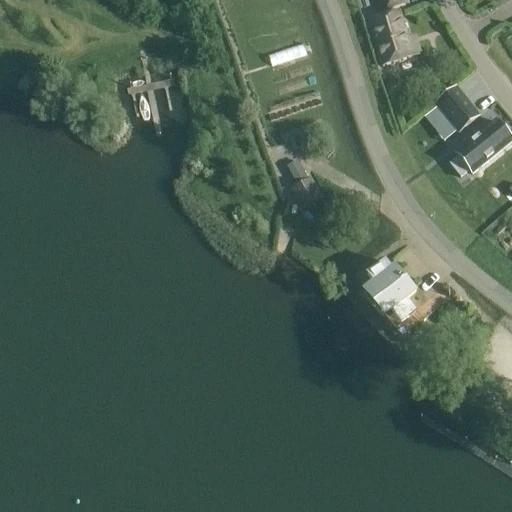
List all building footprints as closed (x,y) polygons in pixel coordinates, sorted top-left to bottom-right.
[(403,0),(375,0),(379,13),(405,6),(403,0)] [(411,58),(398,13),(368,22),(382,67),(411,58)] [(457,133),(478,117),(458,90),(435,106),(457,133)] [(449,166),(460,179),(468,173),(472,177),(511,143),(511,140),(495,120),(453,155),(457,159),(449,166)] [(314,128),(297,135),(303,148),(319,141),(314,128)] [(290,190),(301,212),(323,201),(311,178),(308,180),(302,168),(294,172),(301,185),(290,190)] [(392,313),(402,324),(415,311),(407,300),(416,292),(395,267),(391,270),(385,262),(365,277),(371,285),(362,294),(384,320),(392,313)]
